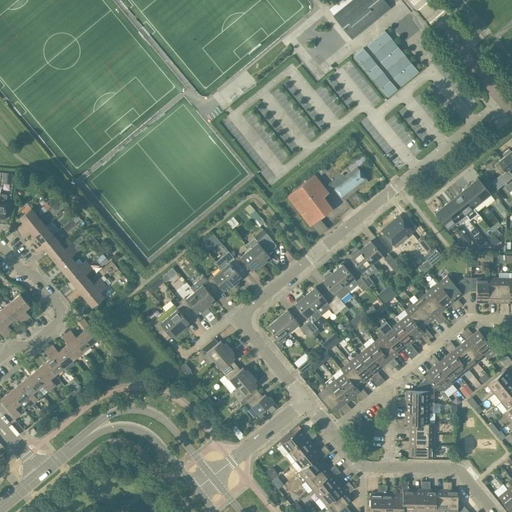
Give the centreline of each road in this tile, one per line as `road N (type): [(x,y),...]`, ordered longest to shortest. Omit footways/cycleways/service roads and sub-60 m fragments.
road 1 (residential): [(398,185),(237,317)]
road 2 (residential): [(0,356),(29,345),(61,315),(0,245)]
road 3 (tertiary): [(212,476),(165,420),(146,411),(107,416),(84,438)]
road 4 (residential): [(385,387),(466,320),(511,321)]
road 5 (tertiary): [(84,438),(120,426),(141,431),(196,489)]
road 6 (residential): [(398,185),(503,102)]
road 7 (residential): [(388,466),(463,473),(495,511)]
